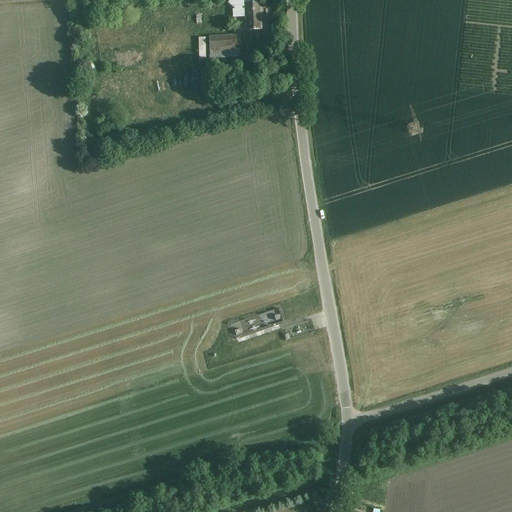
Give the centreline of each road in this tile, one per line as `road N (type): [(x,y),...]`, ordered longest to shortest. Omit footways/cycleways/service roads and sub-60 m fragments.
road 1 (unclassified): [(344,428),(302,158),(291,0)]
road 2 (unclassified): [(344,428),(511,376)]
